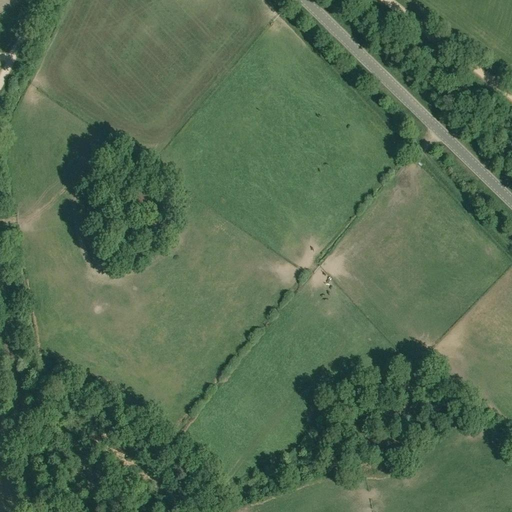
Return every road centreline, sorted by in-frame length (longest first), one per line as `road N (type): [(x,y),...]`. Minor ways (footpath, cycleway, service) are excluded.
road 1 (track): [(41,0),(0,85),(0,276),(35,511)]
road 2 (tertiary): [(511,202),(303,0)]
road 3 (track): [(385,0),(511,97)]
